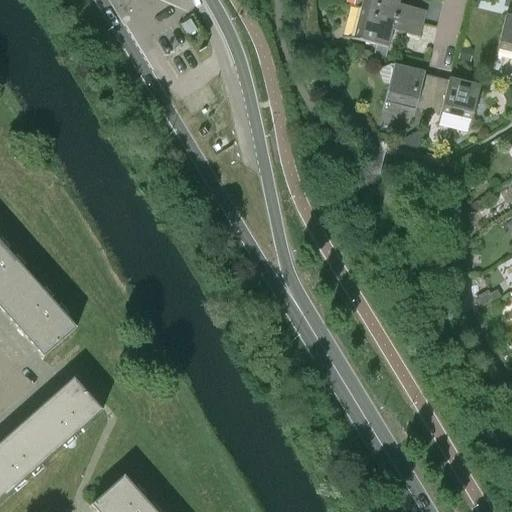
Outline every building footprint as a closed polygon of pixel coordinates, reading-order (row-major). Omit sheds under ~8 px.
[(350,0),(349,5),(349,6),(349,7),(422,25),(425,12),(398,5),(398,0),(350,0)] [(418,38),(422,25),(349,7),(357,9),(349,39),(341,37),(375,46),(387,49),(391,31),(418,38)] [(511,17),(504,15),(493,61),(494,61),(496,53),(511,57),(511,17)] [(181,26),(187,36),(195,31),(189,21),(181,26)] [(375,46),(374,55),(385,57),(387,49),(375,46)] [(427,112),(434,81),(422,78),(424,72),(423,72),(422,74),(393,67),(393,65),(392,65),(381,111),(412,118),(415,109),(427,112)] [(446,84),(434,81),(427,112),(439,115),(437,124),(468,132),(479,86),(478,86),(478,88),(448,81),(449,79),(448,78),(446,84)] [(0,307),(31,280),(0,245),(0,307)] [(73,327),(31,280),(0,307),(0,310),(39,355),(42,359),(75,329),(73,327)] [(487,292),(474,299),(479,308),(500,297),(496,291),(489,295),(487,292)] [(22,424),(51,456),(99,414),(99,415),(101,413),(72,380),(68,383),(69,383),(22,424)] [(0,444),(0,497),(2,500),(51,456),(22,424),(0,444)] [(94,510),(95,511),(153,511),(125,480),(123,477),(90,506),(93,510),(94,510)]
